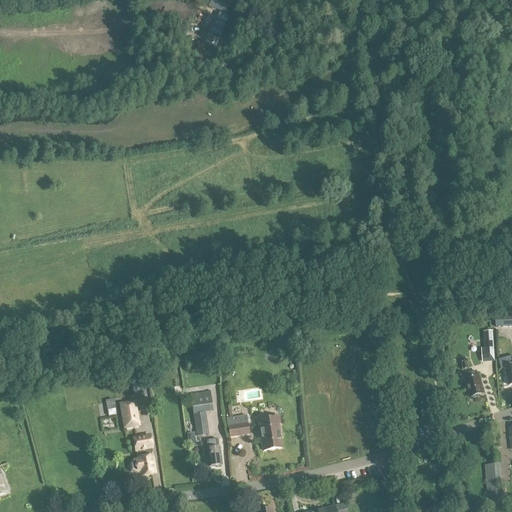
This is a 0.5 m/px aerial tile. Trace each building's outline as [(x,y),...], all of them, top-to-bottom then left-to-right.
[(215,11),(205,33),(219,40),(229,17),(225,15),(230,4),(221,0),(211,0),(209,8),(215,11)] [(511,316),(500,317),(501,329),(511,329),(511,316)] [(484,352),(494,351),(493,332),(483,332),(484,352)] [(511,357),(499,361),(501,370),(505,369),(510,387),(511,385),(511,357)] [(467,361),(461,363),(464,371),(470,369),(467,361)] [(484,395),(479,378),(477,372),(465,375),(467,382),(472,398),(484,395)] [(191,395),(194,413),(211,410),(209,396),(202,397),(201,393),(191,395)] [(118,404),(123,431),(139,428),(135,401),(118,404)] [(193,416),(196,438),(207,436),(206,430),(208,430),(206,415),(193,416)] [(247,417),(227,420),(229,439),(250,435),(247,417)] [(279,417),(268,418),(268,421),(258,422),(263,452),(281,450),(278,426),(280,425),(279,417)] [(140,473),(140,478),(155,475),(153,457),(150,458),(149,455),(151,453),(153,452),(152,450),(153,450),(151,437),(134,440),(136,452),(140,452),(141,459),(137,460),(138,461),(131,462),(132,474),(140,473)] [(222,466),(219,449),(218,440),(206,441),(207,450),(207,451),(206,451),(209,468),(222,466)] [(500,449),(489,451),(490,463),(502,462),(500,449)] [(484,495),(485,510),(503,508),(499,465),(485,466),(487,495),(484,495)]
